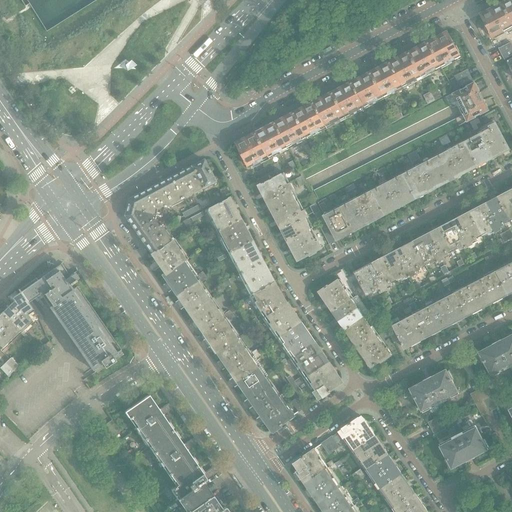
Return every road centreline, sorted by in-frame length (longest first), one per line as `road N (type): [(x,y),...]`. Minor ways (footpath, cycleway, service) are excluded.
road 1 (residential): [(212,119),(255,107),(449,0)]
road 2 (residential): [(511,169),(297,287)]
road 3 (primary): [(0,133),(195,0)]
road 4 (residential): [(0,489),(72,416),(162,353)]
road 5 (residential): [(212,119),(216,144),(297,287)]
road 6 (secondary): [(176,345),(83,204)]
road 7 (secondary): [(64,216),(162,353)]
road 8 (residential): [(369,398),(388,380),(511,315)]
road 9 (primary): [(134,0),(0,91)]
road 10 (secondary): [(83,204),(147,157),(196,105)]
road 11 (secondary): [(173,85),(69,184)]
road 12 (secondary): [(162,353),(239,467)]
road 13 (secondary): [(253,457),(176,345)]
road 14 (residential): [(511,116),(449,0)]
road 15 (secondary): [(196,105),(274,0)]
road 16 (residential): [(359,383),(253,457)]
road 17 (residential): [(264,473),(369,398)]
road 18 (secondary): [(263,0),(173,85)]
road 19 (residential): [(369,398),(439,496)]
